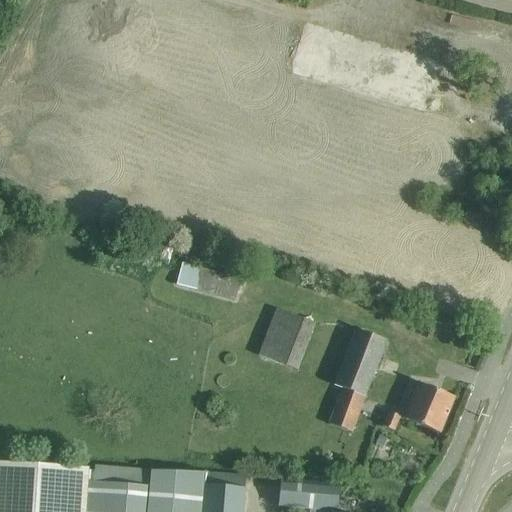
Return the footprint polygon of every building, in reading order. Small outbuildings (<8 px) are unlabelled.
[(239,281),(181,264),(179,273),(175,285),(233,302),(239,281)] [(279,303),(261,351),(299,366),(318,318),(279,303)] [(344,363),(333,390),(342,393),(329,426),(351,434),(386,342),(356,331),(344,363)] [(440,435),(455,399),(419,384),(404,421),(440,435)] [(399,419),(387,414),(381,428),(394,433),(399,419)] [(378,435),(374,445),(382,448),(386,438),(378,435)] [(0,464),(0,511),(83,511),(86,469),(0,464)] [(146,511),(150,471),(95,466),(90,511),(146,511)] [(146,511),(201,511),(204,488),(205,476),(150,471),(146,511)] [(313,511),(336,511),(339,487),(281,481),(279,509),(313,511)] [(204,488),(201,511),(242,511),(244,492),(204,488)]
